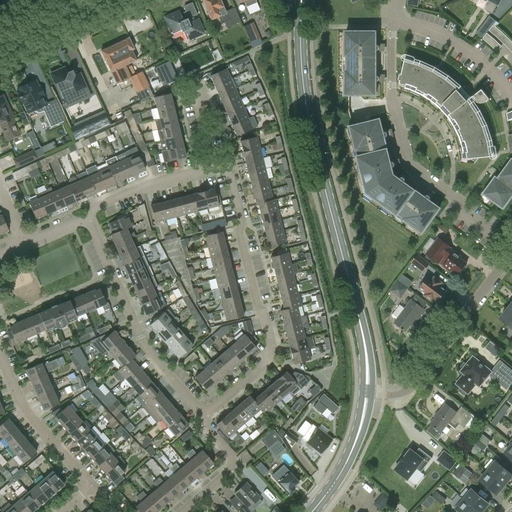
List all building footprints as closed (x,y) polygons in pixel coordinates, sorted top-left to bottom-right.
[(14,5),(11,0),(0,0),(5,9),(6,9),(7,10),(11,8),(11,7),(14,5)] [(225,29),(239,23),(233,9),(224,14),(217,0),(200,0),(209,21),(217,18),(220,24),(222,23),(225,29)] [(238,0),(239,2),(242,1),(245,8),(255,4),(253,0),(238,0)] [(497,5),(500,0),(487,0),(489,1),(485,9),(492,13),(497,5)] [(177,13),(165,18),(171,35),(179,32),(180,33),(182,33),(185,41),(201,35),(195,20),(192,21),(190,18),(196,16),(191,4),(183,7),(182,10),(183,11),(184,15),(179,17),(177,13)] [(249,43),(259,39),(253,23),(243,27),(249,43)] [(485,35),(489,31),(489,30),(482,25),(475,34),(477,36),(480,38),(481,39),(484,36),(485,35)] [(511,43),(510,42),(503,34),(492,26),(489,30),(489,31),(499,39),(506,46),(511,52),(511,43)] [(375,95),(375,82),(382,82),(382,76),(375,76),(375,51),(382,51),(382,45),(375,45),(375,32),(345,32),(345,41),(347,41),(347,48),(345,48),(345,56),(347,56),(347,71),(345,71),(345,87),(347,87),(347,95),(375,95)] [(500,48),(493,41),(485,35),(484,36),(481,39),(489,45),(496,52),(500,48)] [(127,40),(100,52),(115,86),(125,81),(122,76),(124,75),(121,67),(134,61),(130,51),(132,50),(127,40)] [(442,107),(449,114),(453,120),(454,120),(457,124),(460,129),(458,130),(461,136),(463,142),(465,141),(466,147),(467,152),(466,152),(467,159),(471,159),(475,162),(479,158),(491,157),(489,141),(484,126),(477,113),(468,99),(459,89),(446,79),(433,70),(419,64),(404,60),(399,84),(406,86),(406,84),(412,86),(416,88),(416,90),(422,92),(427,96),(428,94),(433,97),(437,101),(436,102),(442,107)] [(166,63),(152,69),(160,87),(175,81),(166,63)] [(67,72),(65,70),(65,68),(50,74),(62,100),(61,101),(63,104),(64,104),(65,107),(78,101),(78,102),(89,96),(79,73),(77,74),(74,75),(74,76),(73,76),(74,75),(73,72),(72,70),(70,71),(67,73),(67,74),(66,73),(67,72)] [(209,76),(214,86),(230,79),(226,69),(209,76)] [(142,72),(129,78),(136,93),(137,93),(141,101),(153,96),(149,87),(142,72)] [(234,89),(230,79),(214,86),(218,96),(234,89)] [(42,107),(51,127),(65,121),(62,114),(56,100),(46,105),(35,81),(17,89),(17,91),(16,91),(22,105),(23,104),(28,113),(42,107)] [(223,106),(239,99),(234,89),(218,96),(223,106)] [(489,99),(481,90),(471,97),(474,100),(477,103),(482,103),(486,102),(489,99)] [(156,109),(172,105),(169,94),(154,98),(156,109)] [(0,126),(4,135),(17,130),(11,118),(12,117),(4,99),(0,100),(0,126)] [(227,116),(243,109),(239,99),(223,106),(227,116)] [(156,109),(159,119),(175,115),(172,105),(156,109)] [(248,119),(243,109),(227,116),(231,126),(248,119)] [(126,118),(130,128),(136,125),(131,115),(126,118)] [(155,121),(157,131),(177,126),(175,115),(159,119),(155,121)] [(236,136),(252,129),(257,127),(253,117),(248,119),(231,126),(236,136)] [(364,185),(373,198),(384,206),(385,204),(391,208),(390,210),(397,215),(398,213),(403,217),(402,219),(409,224),(410,222),(416,226),(415,228),(421,233),(439,209),(428,201),(433,195),(428,192),(424,198),(403,183),(408,177),(403,174),(399,180),(393,175),(391,168),(398,166),(397,161),(390,163),(383,138),(391,136),(389,131),(382,133),(379,120),(352,127),(354,135),(352,135),(356,150),(357,150),(359,157),(357,157),(359,165),(361,165),(363,171),(361,172),(364,185)] [(75,141),(98,130),(96,124),(87,129),(84,122),(74,126),(73,124),(74,126),(69,128),(75,141)] [(119,136),(129,131),(125,122),(114,126),(119,136)] [(130,128),(134,138),(140,135),(136,125),(130,128)] [(157,131),(160,142),(180,136),(177,126),(157,131)] [(134,138),(139,148),(145,146),(140,135),(134,138)] [(160,142),(162,151),(162,152),(183,147),(180,136),(160,142)] [(239,141),(242,152),(259,148),(256,137),(239,141)] [(149,155),(147,150),(145,146),(139,148),(141,153),(143,157),(149,155)] [(161,152),(164,163),(185,158),(183,147),(162,152),(162,151),(161,152)] [(242,152),(245,163),(262,158),(259,148),(242,152)] [(33,152),(36,158),(43,155),(41,149),(33,152)] [(33,151),(13,160),(16,168),(36,158),(33,152),(33,151)] [(126,154),(116,158),(125,179),(135,175),(128,159),(126,154)] [(128,159),(135,175),(145,170),(138,154),(128,159)] [(151,159),(149,155),(143,157),(147,168),(154,166),(152,158),(151,159)] [(125,179),(116,158),(115,157),(105,162),(105,163),(115,183),(125,179)] [(245,163),(247,173),(264,169),(262,158),(245,163)] [(511,160),(499,176),(501,178),(499,181),(495,178),(484,193),(490,197),(489,199),(502,208),(511,194),(511,160)] [(95,167),(98,173),(105,189),(115,184),(115,183),(105,163),(95,167)] [(27,173),(25,167),(10,174),(13,179),(27,173)] [(247,173),(250,184),(267,180),(264,169),(247,173)] [(95,193),(105,189),(98,173),(88,177),(95,193)] [(68,186),(75,202),(85,197),(78,181),(76,178),(74,177),(69,179),(68,182),(70,185),(68,186)] [(88,177),(78,181),(85,197),(95,193),(88,177)] [(250,184),(253,194),(270,190),(267,180),(250,184)] [(68,186),(58,190),(65,206),(75,202),(68,186)] [(213,189),(202,192),(207,209),(218,206),(213,189)] [(38,199),(46,215),(55,210),(48,194),(47,190),(37,195),(38,199)] [(55,210),(65,206),(58,190),(48,194),(55,210)] [(272,201),(272,200),(270,190),(253,194),(255,205),(257,205),(272,201)] [(202,192),(192,195),(197,212),(207,209),(202,192)] [(192,195),(182,198),(186,215),(197,212),(192,195)] [(182,198),(171,200),(175,217),(186,215),(182,198)] [(35,219),(46,215),(38,199),(28,203),(35,219)] [(171,200),(160,203),(165,220),(175,217),(171,200)] [(257,205),(260,215),(277,211),(274,200),(272,200),(272,201),(257,205)] [(165,220),(160,203),(150,206),(154,223),(165,220)] [(277,211),(260,215),(263,226),(280,221),(277,211)] [(107,224),(112,234),(112,235),(126,229),(132,226),(127,215),(107,224)] [(263,226),(265,236),(282,232),(280,221),(263,226)] [(128,234),(126,229),(112,235),(112,234),(110,235),(114,245),(130,239),(134,237),(133,232),(128,234)] [(207,247),(224,243),(221,232),(204,236),(207,247)] [(285,242),(282,232),(265,236),(268,247),(285,242)] [(466,264),(459,259),(461,258),(450,249),(451,248),(438,238),(425,255),(437,265),(438,264),(449,272),(451,271),(457,276),(466,264)] [(114,245),(119,255),(134,248),(130,239),(114,245)] [(226,253),(224,243),(207,247),(209,257),(226,253)] [(119,255),(123,265),(143,256),(139,246),(134,248),(119,255)] [(229,264),(226,253),(209,257),(212,268),(229,264)] [(272,268),(289,264),(287,253),(270,257),(272,268)] [(123,265),(127,275),(148,266),(143,256),(123,265)] [(422,272),(428,265),(416,256),(411,263),(422,272)] [(215,279),(232,274),(229,264),(212,268),(215,279)] [(272,268),(275,278),(292,274),(289,264),(272,268)] [(127,275),(132,285),(147,278),(152,276),(148,266),(127,275)] [(234,285),(232,274),(215,279),(217,289),(234,285)] [(295,285),(292,274),(275,278),(278,289),(295,285)] [(443,294),(445,292),(438,286),(440,283),(433,278),(432,280),(428,277),(424,282),(423,281),(419,287),(420,288),(418,289),(425,294),(423,297),(431,303),(434,300),(437,302),(439,299),(440,300),(444,295),(443,294)] [(132,285),(136,295),(152,288),(147,278),(132,285)] [(399,299),(407,289),(397,282),(390,292),(399,299)] [(237,295),(234,285),(217,289),(220,300),(237,295)] [(278,289),(280,299),(297,295),(295,285),(278,289)] [(88,292),(95,309),(101,306),(103,311),(110,308),(107,303),(105,304),(98,288),(88,292)] [(136,295),(140,305),(156,298),(161,296),(159,292),(154,294),(152,288),(136,295)] [(88,292),(78,297),(85,313),(95,309),(88,292)] [(240,306),(237,295),(220,300),(223,310),(240,306)] [(280,299),(283,310),(296,307),(300,306),(297,295),(280,299)] [(161,296),(156,298),(140,305),(145,315),(166,306),(161,296)] [(181,299),(186,307),(191,304),(186,296),(181,299)] [(424,311),(422,310),(426,304),(415,296),(394,324),(404,332),(409,326),(411,327),(424,311)] [(75,317),(85,313),(78,297),(68,301),(75,317)] [(51,308),(38,314),(45,330),(55,326),(56,328),(67,324),(66,321),(75,317),(68,301),(56,306),(55,305),(50,307),(51,308)] [(511,328),(511,303),(500,318),(511,328)] [(191,304),(186,307),(192,317),(197,314),(191,304)] [(242,317),(240,306),(223,310),(226,321),(242,317)] [(299,317),(296,307),(283,310),(279,311),(282,322),(299,317)] [(149,325),(156,334),(175,318),(167,309),(163,313),(149,325)] [(38,314),(28,318),(35,334),(45,330),(38,314)] [(179,321),(175,317),(175,318),(156,334),(163,342),(178,329),(174,325),(179,321)] [(282,322),(284,332),(301,328),(299,317),(282,322)] [(25,338),(35,334),(28,318),(18,322),(25,338)] [(8,327),(10,331),(15,343),(25,338),(18,322),(8,327)] [(304,339),(301,328),(284,332),(287,343),(304,339)] [(163,342),(170,350),(185,337),(178,329),(163,342)] [(16,344),(15,343),(10,331),(6,333),(12,346),(16,344)] [(102,355),(107,351),(120,340),(113,331),(106,337),(104,335),(90,341),(102,355)] [(244,335),(235,342),(237,344),(247,356),(255,348),(244,335)] [(192,346),(185,337),(170,350),(178,358),(192,346)] [(287,343),(290,353),(307,349),(304,339),(287,343)] [(107,351),(114,359),(127,348),(120,340),(107,351)] [(239,362),(247,356),(237,344),(235,342),(227,349),(239,362)] [(134,356),(127,348),(114,359),(121,367),(130,359),(134,356)] [(227,349),(219,356),(230,370),(239,362),(227,349)] [(309,360),(307,349),(290,353),(292,364),(309,360)] [(222,377),(230,370),(219,356),(211,363),(222,377)] [(506,391),(511,383),(511,371),(499,361),(490,372),(472,357),(460,372),(463,375),(455,385),(460,388),(457,391),(464,396),(466,393),(467,394),(475,384),(479,387),(488,376),(506,391)] [(25,370),(29,380),(45,374),(59,367),(56,359),(44,365),(43,362),(25,370)] [(130,359),(121,367),(117,371),(113,374),(120,382),(124,379),(137,367),(130,359)] [(211,363),(203,371),(214,384),(222,377),(211,363)] [(124,379),(131,387),(145,376),(137,367),(124,379)] [(206,391),(214,384),(203,371),(194,378),(206,391)] [(285,373),(277,380),(288,393),(289,392),(294,397),(309,384),(302,377),(294,374),(290,378),(285,373)] [(49,383),(45,374),(29,380),(34,390),(49,383)] [(152,384),(145,376),(131,387),(127,391),(129,394),(134,390),(138,395),(152,384)] [(277,380),(268,387),(280,400),(288,393),(277,380)] [(34,390),(38,400),(54,393),(49,383),(34,390)] [(138,395),(145,403),(159,392),(152,384),(138,395)] [(268,387),(260,394),(272,407),(280,400),(268,387)] [(100,391),(97,388),(92,393),(100,401),(104,397),(100,391)] [(159,392),(145,403),(141,407),(148,415),(166,400),(159,392)] [(58,404),(54,393),(38,400),(42,410),(58,404)] [(260,394),(252,401),(259,410),(263,414),(272,407),(260,394)] [(332,414),(338,408),(323,394),(317,400),(318,401),(313,407),(321,414),(326,409),(332,414)] [(259,410),(252,401),(248,396),(240,403),(251,417),(259,410)] [(100,405),(93,397),(88,402),(96,410),(100,405)] [(299,405),(302,408),(305,403),(301,397),(296,401),(299,405)] [(166,400),(148,415),(155,424),(160,420),(173,408),(166,400)] [(240,403),(232,411),(243,424),(251,417),(240,403)] [(112,404),(107,409),(114,416),(119,412),(112,404)] [(96,410),(103,418),(108,413),(100,405),(96,410)] [(456,423),(463,428),(465,426),(471,431),(479,421),(461,407),(456,413),(445,405),(430,425),(431,426),(427,431),(438,441),(443,434),(441,432),(449,421),(454,425),(456,423)] [(504,405),(497,414),(502,418),(509,408),(504,405)] [(54,417),(61,426),(74,414),(67,406),(54,417)] [(160,420),(167,428),(180,416),(173,408),(160,420)] [(232,411),(224,418),(235,431),(243,424),(232,411)] [(126,420),(119,412),(114,416),(121,424),(126,420)] [(115,421),(108,413),(103,418),(110,425),(115,421)] [(61,426),(68,434),(81,422),(74,414),(61,426)] [(502,418),(497,414),(490,423),(495,427),(502,418)] [(187,425),(180,416),(167,428),(174,436),(187,425)] [(235,431),(224,418),(215,425),(227,438),(235,431)] [(0,424),(0,436),(1,438),(14,427),(7,419),(0,424)] [(89,430),(81,422),(68,434),(76,442),(89,430)] [(265,423),(256,431),(258,434),(267,426),(265,423)] [(330,441),(317,430),(311,426),(310,427),(304,423),(295,434),(307,443),(306,444),(305,449),(309,453),(311,452),(319,458),(323,452),(322,452),(330,441)] [(21,436),(14,427),(1,438),(8,446),(21,436)] [(89,431),(89,430),(76,442),(83,450),(96,438),(101,434),(94,427),(89,431)] [(297,438),(287,430),(281,438),(288,449),(297,438)] [(481,434),(477,439),(487,447),(491,442),(481,434)] [(28,444),(21,436),(8,446),(15,455),(28,444)] [(248,437),(239,445),(242,448),(251,440),(248,437)] [(103,446),(96,438),(83,450),(90,458),(103,446)] [(483,452),(487,447),(477,439),(473,444),(483,452)] [(285,450),(277,441),(267,449),(275,459),(285,450)] [(107,443),(103,446),(90,458),(97,466),(110,454),(114,451),(107,443)] [(35,452),(28,444),(15,455),(22,463),(35,452)] [(155,453),(149,446),(144,451),(150,457),(155,453)] [(420,472),(431,458),(419,448),(415,454),(410,450),(404,458),(403,457),(400,461),(400,462),(394,470),(407,480),(416,469),(420,472)] [(191,450),(188,452),(204,471),(212,464),(201,450),(196,455),(191,450)] [(190,460),(184,465),(196,478),(204,471),(188,452),(185,455),(190,460)] [(449,470),(456,461),(443,452),(437,461),(449,470)] [(97,466),(104,474),(117,462),(121,459),(118,456),(114,459),(110,454),(97,466)] [(41,455),(30,463),(35,468),(45,460),(41,455)] [(121,459),(117,462),(104,474),(112,482),(125,471),(121,466),(124,463),(121,459)] [(511,475),(495,462),(487,471),(504,485),(506,483),(509,486),(511,482),(511,475)] [(175,463),(172,466),(188,485),(196,478),(184,465),(179,469),(175,463)] [(460,465),(456,469),(463,475),(467,470),(460,465)] [(173,474),(168,479),(179,492),(188,485),(172,466),(169,469),(173,474)] [(282,467),(271,477),(288,495),(294,490),(293,488),(298,484),(282,467)] [(463,475),(456,469),(452,474),(459,480),(463,475)] [(44,479),(55,492),(64,485),(52,471),(44,479)] [(496,494),(504,485),(487,471),(479,481),(496,494)] [(20,477),(16,473),(9,478),(13,483),(20,477)] [(171,499),(179,492),(168,479),(163,483),(158,477),(155,480),(171,499)] [(44,479),(36,486),(47,499),(55,492),(44,479)] [(152,493),(163,506),(171,499),(155,480),(147,487),(152,493)] [(250,511),(247,508),(259,498),(245,483),(234,494),(244,506),(238,511),(239,511),(250,511)] [(39,506),(47,499),(36,486),(27,493),(39,506)] [(16,496),(19,500),(29,511),(31,511),(39,506),(27,493),(24,489),(16,496)] [(471,490),(463,500),(478,511),(480,511),(488,504),(471,490)] [(142,491),(139,494),(154,511),(155,511),(163,506),(152,493),(147,497),(142,491)] [(441,505),(445,500),(436,492),(431,497),(441,505)] [(139,511),(154,511),(139,494),(136,497),(140,502),(135,507),(139,511)] [(458,511),(478,511),(463,500),(460,497),(452,507),(458,511)] [(29,511),(19,500),(11,507),(15,511),(29,511)] [(15,511),(11,507),(8,503),(0,509),(0,510),(1,511),(15,511)]
